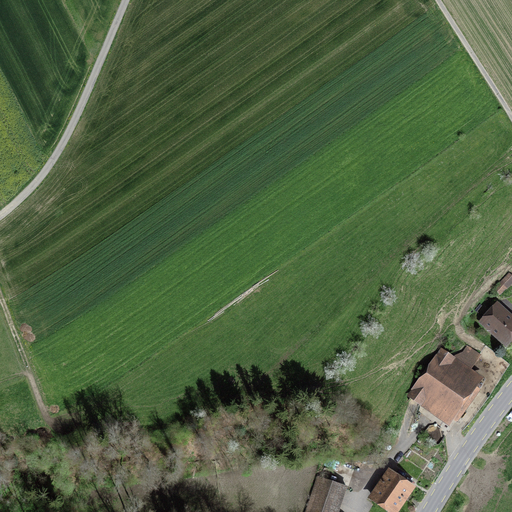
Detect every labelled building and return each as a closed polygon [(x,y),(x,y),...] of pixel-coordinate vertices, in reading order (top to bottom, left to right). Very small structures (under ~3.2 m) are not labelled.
[(511,275),(509,273),(493,289),(500,295),(505,290),(506,290),(511,286),(511,275)] [(477,323),(507,349),(511,343),(511,315),(496,302),(477,323)] [(406,397),(449,428),(483,379),(472,371),(482,356),(467,345),(456,360),(440,349),(406,397)] [(317,478),(304,511),(339,511),(348,488),(335,484),(337,478),(331,476),(333,471),(325,469),(321,479),(317,478)] [(398,511),(416,488),(388,469),(367,499),(385,511),(398,511)]
